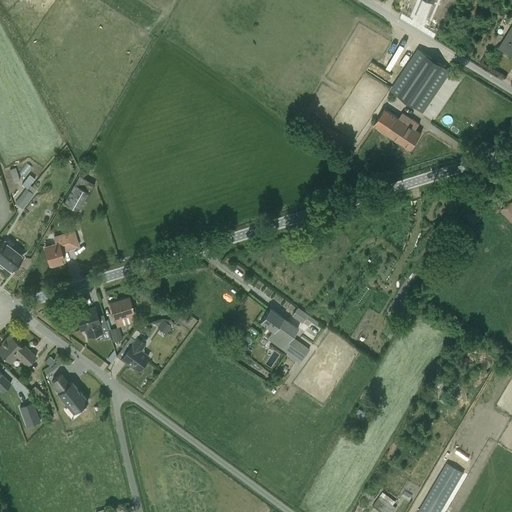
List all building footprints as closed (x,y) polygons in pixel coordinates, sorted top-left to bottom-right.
[(511,24),(498,46),(511,55),(511,24)] [(393,87),(416,104),(448,62),(424,44),(393,87)] [(371,71),(383,81),(396,64),(384,55),(371,71)] [(389,75),(396,81),(401,76),(393,69),(389,75)] [(366,112),(378,97),(365,86),(352,101),(366,112)] [(451,106),(444,100),(434,111),(440,117),(451,106)] [(389,133),(409,148),(425,128),(404,112),(389,133)] [(30,173),(34,176),(42,168),(38,164),(30,173)] [(0,195),(13,183),(0,169),(0,195)] [(28,169),(20,170),(21,182),(29,182),(28,169)] [(47,193),(41,187),(47,180),(41,174),(33,183),(41,190),(28,204),(33,208),(47,193)] [(77,203),(91,211),(103,190),(94,184),(91,189),(87,187),(77,203)] [(64,260),(61,250),(77,245),(73,229),(54,235),(56,242),(42,246),(47,265),(64,260)] [(0,246),(0,262),(10,271),(24,254),(5,239),(0,246)] [(117,327),(136,320),(126,293),(108,300),(117,327)] [(280,349),(297,328),(269,306),(259,319),(273,330),(266,338),(280,349)] [(88,335),(102,330),(94,307),(74,313),(80,330),(85,328),(88,335)] [(178,321),(172,329),(178,334),(184,326),(178,321)] [(26,366),(35,357),(10,333),(0,344),(0,354),(10,363),(16,357),(26,366)] [(120,359),(136,371),(146,358),(139,353),(147,342),(138,335),(120,359)] [(148,346),(153,349),(158,339),(153,337),(148,346)] [(75,408),(86,399),(62,371),(52,380),(75,408)] [(41,392),(50,398),(54,392),(44,386),(41,392)] [(498,445),(492,454),(499,459),(505,450),(498,445)] [(457,460),(428,511),(456,511),(479,472),(457,460)] [(385,501),(396,511),(401,511),(407,506),(393,492),(385,501)]
